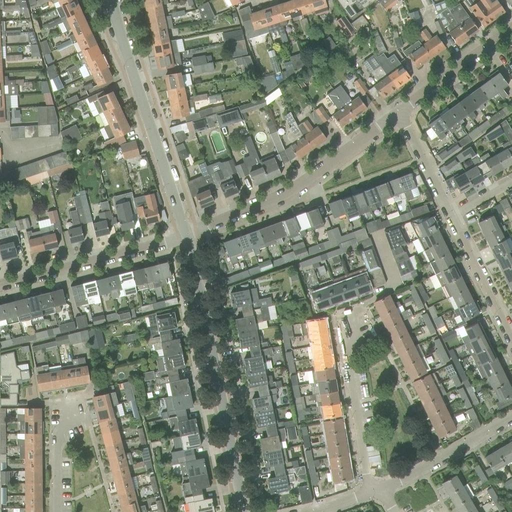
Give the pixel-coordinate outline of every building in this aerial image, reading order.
[(9,7),(2,7),(1,0),(0,0),(0,10),(2,10),(2,13),(3,13),(11,12),(11,9),(9,9),(9,7)] [(55,9),(74,0),(51,0),(51,1),(55,9)] [(61,20),(80,12),(74,0),(55,9),(60,18),(61,20)] [(143,1),(142,2),(143,7),(145,9),(146,8),(160,6),(168,4),(166,0),(144,0),(143,1)] [(289,18),(301,14),(297,0),(285,4),(289,18)] [(315,16),(309,0),(297,0),(301,14),(313,10),(315,16)] [(327,12),(324,2),(323,0),(309,0),(315,16),(327,12)] [(335,0),(350,20),(356,15),(350,6),(357,1),(363,10),(370,5),(366,0),(335,0)] [(382,0),(378,3),(385,12),(398,2),(403,0),(382,0)] [(493,19),(479,0),(472,0),(475,3),(469,7),(473,13),(483,27),(483,26),(485,27),(488,24),(489,22),(493,19)] [(495,0),(493,0),(490,3),(488,0),(479,0),(493,19),(497,17),(497,18),(500,18),(504,15),(504,13),(495,0)] [(285,19),(289,18),(285,4),(273,8),(279,28),(282,27),(287,25),(285,19)] [(27,8),(18,8),(18,6),(9,7),(9,9),(11,9),(11,12),(19,12),(19,14),(23,14),(24,19),(29,18),(27,8)] [(148,21),(162,18),(160,6),(146,8),(148,21)] [(268,6),(261,8),(262,12),(261,12),(268,33),(268,34),(277,32),(276,28),(279,28),(273,8),(269,9),(268,6)] [(454,7),(449,11),(452,17),(467,38),(478,30),(472,22),(469,18),(463,10),(458,13),(454,7)] [(467,38),(452,17),(449,11),(447,9),(440,14),(442,19),(443,18),(448,25),(446,26),(449,33),(448,33),(456,45),(467,38)] [(211,10),(199,15),(202,22),(214,17),(211,10)] [(66,31),(85,23),(80,12),(61,20),(60,18),(51,22),(52,22),(53,24),(54,23),(55,26),(62,23),(66,31)] [(247,40),(268,33),(261,12),(249,16),(251,19),(242,22),(247,40)] [(416,27),(421,25),(417,12),(408,15),(412,28),(414,33),(417,31),(416,27)] [(355,32),(350,24),(344,16),(335,22),(347,38),(355,32)] [(355,32),(367,23),(361,16),(350,24),(355,32)] [(162,18),(148,21),(151,32),(165,30),(172,28),(170,19),(169,20),(168,17),(162,18)] [(438,35),(445,32),(440,20),(433,23),(438,35)] [(88,30),(91,29),(87,21),(85,23),(66,31),(66,32),(70,30),(72,35),(68,37),(70,40),(55,47),(58,52),(73,45),(71,43),(75,41),(90,34),(88,30)] [(419,33),(415,36),(418,41),(430,58),(445,48),(436,36),(432,39),(425,29),(419,33)] [(153,45),(167,42),(165,30),(151,32),(153,45)] [(11,34),(13,34),(12,31),(4,32),(3,32),(3,35),(0,34),(0,41),(5,41),(4,37),(11,37),(11,34)] [(241,31),(222,34),(223,43),(242,39),(241,31)] [(80,52),(95,45),(90,34),(75,41),(80,52)] [(284,35),(282,36),(281,34),(278,35),(281,44),(285,43),(287,42),(284,35)] [(373,39),(371,40),(373,45),(378,55),(385,52),(378,36),(373,39)] [(398,39),(393,40),(396,49),(402,48),(399,38),(398,39)] [(167,42),(153,45),(156,57),(170,54),(176,53),(174,41),(174,40),(167,42)] [(46,41),(39,44),(43,56),(51,52),(46,41)] [(416,68),(430,58),(418,41),(402,52),(406,58),(408,57),(416,68)] [(82,65),(100,56),(95,45),(80,52),(83,59),(79,61),(80,63),(82,65)] [(158,69),(180,65),(177,53),(170,54),(156,57),(158,69)] [(379,56),(376,57),(376,60),(380,66),(396,89),(410,79),(402,66),(398,61),(390,67),(387,63),(385,60),(387,59),(382,53),(379,56)] [(375,54),(362,63),(370,73),(378,83),(373,87),(380,96),(382,99),(383,98),(385,98),(387,96),(387,95),(391,92),(392,93),(395,91),(395,90),(396,89),(380,66),(376,60),(376,57),(375,55),(375,54)] [(47,65),(52,63),(49,55),(44,57),(47,65)] [(100,56),(83,64),(89,75),(91,74),(105,68),(100,56)] [(206,64),(205,56),(190,58),(192,67),(206,64)] [(235,58),(237,65),(242,64),(244,75),(255,73),(250,56),(235,58)] [(294,72),(305,64),(303,59),(291,63),(292,65),(294,72)] [(193,75),(214,71),(212,63),(206,64),(192,67),(193,75)] [(52,65),(46,68),(49,80),(50,80),(56,77),(58,77),(52,65)] [(286,72),(281,73),(283,80),(294,72),(292,65),(284,67),(286,72)] [(75,68),(73,69),(72,67),(66,70),(68,75),(76,71),(75,68)] [(97,86),(111,79),(105,68),(91,74),(97,86)] [(508,85),(503,79),(497,71),(492,75),(491,77),(492,78),(488,81),(502,99),(506,96),(502,90),(508,85)] [(168,90),(183,87),(181,73),(165,76),(168,90)] [(275,86),(273,79),(269,76),(260,79),(265,92),(268,91),(275,86)] [(50,80),(49,80),(53,92),(63,88),(58,77),(56,77),(50,80)] [(361,96),(368,91),(359,79),(353,83),(361,96)] [(1,84),(0,84),(0,96),(9,96),(9,87),(14,86),(14,83),(15,83),(15,81),(7,82),(7,84),(1,84)] [(501,100),(502,99),(488,81),(478,88),(487,100),(497,94),(501,100)] [(49,94),(50,94),(47,82),(40,82),(43,94),(49,94)] [(85,92),(92,88),(90,84),(83,87),(85,92)] [(339,85),(333,90),(345,106),(354,118),(366,109),(365,107),(361,101),(358,98),(358,97),(358,98),(357,97),(351,102),(339,85)] [(170,104),(186,101),(183,87),(168,90),(170,104)] [(482,105),(487,100),(478,88),(468,95),(480,111),(484,108),(482,105)] [(333,90),(326,94),(338,111),(332,116),(335,119),(341,128),(354,118),(345,106),(333,90)] [(93,96),(86,99),(87,100),(88,103),(92,102),(98,115),(102,113),(117,106),(115,100),(116,100),(117,97),(115,94),(113,93),(111,93),(104,96),(102,92),(93,96)] [(480,112),(480,111),(468,95),(458,102),(457,101),(472,121),(476,118),(472,112),(477,108),(480,112)] [(9,96),(0,96),(0,109),(8,109),(10,109),(9,96)] [(264,99),(238,107),(238,108),(241,114),(243,113),(244,113),(266,106),(264,99)] [(192,103),(191,103),(191,100),(186,101),(170,104),(173,118),(188,115),(187,109),(193,108),(192,103)] [(447,107),(446,108),(457,123),(459,125),(463,122),(461,120),(467,116),(471,122),(472,121),(457,101),(451,105),(452,107),(448,110),(447,107)] [(225,111),(214,114),(216,120),(219,129),(243,121),(243,119),(246,118),(246,117),(248,117),(246,112),(245,113),(244,113),(243,113),(242,110),(246,109),(245,105),(238,108),(238,107),(225,111)] [(121,111),(120,111),(117,106),(102,113),(108,125),(123,118),(124,118),(125,115),(123,111),(121,111)] [(323,123),(329,119),(320,106),(314,111),(323,123)] [(501,119),(511,111),(507,106),(497,113),(501,119)] [(53,107),(45,107),(46,125),(50,125),(57,125),(56,123),(57,123),(53,107)] [(211,108),(198,112),(198,113),(200,119),(203,118),(213,115),(211,108)] [(438,117),(447,130),(450,134),(454,131),(454,129),(459,125),(457,123),(446,108),(441,111),(441,114),(442,115),(438,117)] [(9,111),(8,111),(8,109),(0,109),(0,121),(9,121),(9,111)] [(318,127),(323,123),(314,111),(309,115),(318,127)] [(312,149),(297,127),(292,118),(289,113),(283,117),(290,127),(287,130),(288,133),(287,134),(286,138),(291,145),(289,147),(298,159),(312,149)] [(491,126),(501,119),(497,113),(487,121),(491,126)] [(213,121),(216,120),(214,114),(213,115),(203,118),(200,119),(191,122),(194,133),(209,129),(208,128),(215,127),(213,121)] [(438,117),(437,115),(432,119),(431,121),(432,122),(428,124),(427,124),(439,140),(442,137),(448,138),(451,135),(447,130),(438,117)] [(122,135),(129,131),(123,118),(108,125),(108,126),(103,128),(108,140),(103,143),(106,151),(125,142),(122,135)] [(297,126),(292,118),(297,127),(312,149),(326,139),(320,131),(317,126),(312,130),(305,120),(297,126)] [(481,133),(491,126),(487,121),(477,128),(481,133)] [(511,134),(504,121),(498,125),(503,134),(508,142),(511,149),(511,134)] [(273,124),(267,127),(270,135),(276,132),(273,124)] [(73,141),(81,138),(75,125),(60,133),(61,137),(62,142),(70,137),(73,141)] [(488,143),(503,134),(498,125),(484,136),(488,143)] [(471,141),(481,133),(477,128),(467,136),(471,141)] [(277,153),(284,150),(276,132),(270,135),(269,135),(277,153)] [(461,148),(471,141),(467,136),(457,143),(461,148)] [(249,137),(242,140),(249,157),(243,159),(254,186),(267,181),(259,161),(249,137)] [(128,159),(139,156),(135,142),(120,146),(126,170),(130,168),(128,159)] [(511,159),(511,158),(511,149),(508,142),(501,146),(504,151),(495,156),(503,169),(511,163),(511,159)] [(450,156),(461,148),(457,143),(447,150),(450,156)] [(459,154),(454,157),(458,163),(459,164),(464,161),(463,160),(468,157),(469,157),(470,159),(473,166),(463,172),(464,174),(472,186),(483,180),(487,177),(485,174),(474,155),(469,147),(459,154)] [(184,151),(177,154),(180,161),(185,159),(186,155),(184,151)] [(64,152),(57,154),(61,166),(69,163),(65,152),(64,152)] [(57,154),(50,157),(54,168),(61,166),(57,154)] [(475,155),(474,155),(485,174),(487,177),(492,175),(503,169),(495,156),(490,159),(487,154),(477,159),(475,155)] [(278,168),(283,166),(278,155),(267,159),(267,158),(259,161),(267,181),(281,175),(278,168)] [(50,157),(43,159),(47,171),(54,168),(50,157)] [(454,157),(446,164),(450,169),(458,163),(454,157)] [(43,159),(35,162),(39,174),(46,171),(47,171),(43,159)] [(231,175),(236,173),(230,160),(223,163),(225,168),(213,173),(219,187),(220,187),(224,198),(238,192),(231,175)] [(35,162),(28,165),(32,176),(39,174),(35,162)] [(202,176),(186,182),(191,197),(195,196),(200,208),(213,203),(209,191),(214,189),(209,175),(204,162),(197,165),(202,176)] [(47,178),(73,169),(71,163),(61,166),(54,169),(47,171),(46,172),(47,178)] [(28,165),(21,167),(25,179),(32,176),(28,165)] [(21,167),(14,170),(18,181),(24,179),(25,179),(21,167)] [(14,170),(7,172),(11,184),(18,181),(14,170)] [(2,174),(1,174),(2,187),(11,184),(7,172),(2,174)] [(419,175),(411,178),(409,172),(409,173),(409,174),(398,178),(403,192),(407,201),(413,199),(409,189),(423,184),(419,175)] [(444,181),(444,182),(449,191),(456,187),(459,193),(472,186),(464,174),(459,177),(457,174),(444,181)] [(398,178),(387,182),(394,203),(400,200),(398,194),(403,192),(398,178)] [(387,182),(386,182),(386,180),(378,183),(379,185),(375,187),(382,207),(388,205),(385,199),(391,197),(394,203),(387,182)] [(382,207),(375,187),(363,191),(368,205),(371,212),(376,209),(374,203),(380,201),(382,207)] [(84,191),(78,192),(86,224),(92,222),(84,191)] [(363,191),(352,195),(359,215),(364,213),(362,207),(368,205),(363,191)] [(80,225),(86,224),(78,192),(77,192),(78,196),(72,198),(75,211),(69,212),(73,229),(67,231),(70,243),(84,240),(80,225)] [(160,221),(156,207),(153,194),(144,196),(147,209),(143,210),(142,207),(136,208),(139,218),(144,217),(146,224),(160,221)] [(127,202),(114,205),(121,231),(134,227),(131,216),(136,214),(131,195),(125,196),(127,202)] [(348,221),(360,216),(352,195),(340,200),(348,221)] [(347,221),(348,221),(340,200),(328,204),(328,203),(327,203),(333,219),(345,214),(347,221)] [(315,225),(322,223),(316,206),(308,208),(309,211),(304,213),(310,227),(311,231),(316,229),(315,225)] [(413,218),(425,214),(423,208),(411,212),(413,218)] [(508,223),(511,220),(511,212),(510,208),(502,211),(508,223)] [(56,210),(47,212),(49,219),(50,224),(52,224),(59,222),(56,210)] [(113,225),(110,215),(109,211),(97,214),(99,222),(92,224),(95,237),(109,234),(107,226),(113,225)] [(401,222),(399,216),(397,211),(395,212),(396,217),(387,220),(389,226),(401,222)] [(401,222),(413,218),(411,212),(404,214),(399,216),(401,222)] [(303,230),(310,227),(304,213),(293,217),(300,237),(305,235),(303,230)] [(484,235),(502,226),(496,214),(478,223),(484,235)] [(428,216),(415,220),(417,224),(415,225),(420,234),(416,236),(417,239),(437,229),(431,217),(430,218),(428,216)] [(300,237),(293,217),(281,221),(288,240),(300,236),(300,237)] [(17,232),(30,229),(27,218),(13,222),(12,222),(18,243),(19,243),(17,232)] [(387,220),(380,223),(379,219),(374,221),(378,230),(389,226),(387,220)] [(288,240),(281,221),(269,226),(276,244),(277,246),(283,244),(281,238),(286,236),(288,240)] [(368,234),(378,230),(374,221),(364,224),(368,234)] [(13,244),(18,243),(12,222),(8,222),(9,229),(4,229),(0,230),(0,254),(0,255),(2,261),(2,260),(16,256),(16,257),(17,257),(13,244)] [(500,233),(506,231),(503,225),(502,226),(484,235),(490,247),(503,240),(500,233)] [(48,227),(39,229),(39,231),(44,250),(58,247),(55,237),(55,236),(53,226),(48,227)] [(264,248),(276,244),(269,226),(257,230),(264,248)] [(397,227),(384,231),(391,252),(394,251),(396,249),(402,246),(406,245),(407,244),(398,226),(397,227)] [(352,232),(340,237),(337,228),(331,230),(337,246),(343,243),(344,246),(355,242),(356,241),(352,232)] [(356,241),(367,237),(364,228),(352,232),(356,241)] [(423,251),(442,241),(437,229),(417,239),(423,251)] [(258,250),(264,248),(257,230),(246,234),(252,252),(254,256),(260,254),(258,250)] [(319,252),(337,246),(331,230),(325,232),(328,241),(317,245),(319,252)] [(39,231),(31,233),(31,231),(26,232),(31,253),(44,250),(39,231)] [(246,234),(234,239),(241,256),(242,261),(248,258),(246,254),(252,252),(246,234)] [(369,238),(368,239),(367,237),(356,241),(355,242),(358,248),(358,251),(372,246),(369,238)] [(236,258),(241,256),(234,239),(223,243),(223,242),(231,265),(237,262),(236,258)] [(495,259),(509,252),(503,240),(490,247),(495,259)] [(429,263),(448,253),(442,241),(423,251),(429,263)] [(337,256),(358,248),(355,242),(344,246),(345,247),(335,250),(337,256)] [(308,257),(305,250),(303,244),(292,248),(293,251),(292,252),(296,261),(308,257)] [(308,257),(319,252),(317,245),(305,250),(308,257)] [(361,259),(375,254),(372,246),(358,251),(361,259)] [(393,259),(405,252),(402,246),(396,249),(394,251),(391,252),(393,259)] [(331,258),(337,256),(335,250),(325,254),(327,259),(331,258)] [(511,257),(511,250),(509,252),(495,259),(501,271),(511,265),(511,257)] [(286,265),(296,261),(292,252),(282,255),(286,265)] [(435,275),(454,265),(448,253),(429,263),(435,275)] [(364,266),(377,261),(375,254),(361,259),(364,266)] [(318,263),(321,262),(319,256),(310,259),(312,265),(318,263)] [(337,256),(331,258),(333,264),(340,262),(337,256)] [(272,268),(284,264),(282,258),(270,262),(272,268)] [(414,270),(411,265),(408,258),(395,265),(400,277),(408,273),(407,273),(414,270)] [(301,269),(312,265),(310,259),(299,263),(301,269)] [(165,279),(171,277),(167,261),(166,261),(167,263),(154,266),(158,281),(159,281),(160,288),(166,286),(165,279)] [(272,268),(270,262),(269,261),(257,265),(258,267),(260,273),(272,268)] [(367,273),(380,268),(377,261),(364,266),(367,273)] [(440,286),(460,277),(454,265),(435,275),(440,286)] [(511,265),(501,271),(507,283),(511,280),(511,265)] [(152,282),(158,281),(154,266),(142,269),(148,291),(154,289),(152,282)] [(248,277),(260,273),(258,267),(246,271),(248,277)] [(369,281),(383,276),(380,268),(367,273),(369,281)] [(148,291),(142,269),(130,272),(136,293),(135,292),(147,289),(148,291)] [(410,273),(414,271),(414,270),(407,273),(408,273),(400,277),(402,283),(412,279),(410,273)] [(233,283),(248,277),(246,271),(231,277),(233,283)] [(130,272),(119,275),(119,272),(117,273),(123,296),(136,293),(130,272)] [(123,296),(117,273),(111,274),(112,277),(106,279),(110,293),(112,299),(118,298),(116,292),(122,290),(123,296)] [(370,290),(365,276),(364,274),(347,280),(349,286),(353,285),(356,295),(370,290)] [(372,289),(386,284),(383,276),(369,281),(372,289)] [(448,298),(466,289),(460,277),(440,286),(441,287),(442,286),(448,298)] [(424,288),(432,284),(429,278),(421,281),(424,288)] [(98,296),(110,293),(106,279),(94,282),(98,296)] [(353,285),(349,286),(347,280),(333,285),(335,291),(339,289),(343,300),(356,295),(353,285)] [(92,298),(98,296),(94,282),(82,285),(87,305),(93,303),(92,298)] [(76,308),(87,305),(82,285),(71,287),(71,286),(70,286),(76,308)] [(339,289),(335,291),(333,285),(320,290),(322,296),(326,294),(330,304),(343,300),(339,289)] [(413,300),(418,298),(412,285),(407,287),(413,300)] [(66,304),(64,298),(62,288),(61,288),(61,290),(49,293),(54,314),(61,312),(59,306),(66,304)] [(240,292),(230,294),(231,301),(232,304),(233,308),(240,306),(242,313),(246,312),(267,307),(271,307),(270,298),(257,300),(255,289),(247,290),(240,292)] [(453,310),(471,301),(466,289),(448,298),(449,298),(448,299),(453,310)] [(326,294),(322,296),(320,290),(311,294),(316,309),(330,304),(326,294)] [(42,317),(54,314),(49,293),(37,296),(42,317)] [(423,302),(429,300),(426,294),(420,296),(423,302)] [(42,317),(37,296),(25,299),(30,320),(31,319),(30,314),(41,311),(42,317)] [(398,302),(393,304),(389,296),(374,303),(380,316),(395,309),(400,306),(398,302)] [(165,307),(178,304),(176,298),(163,301),(165,307)] [(418,310),(423,308),(418,298),(413,300),(418,310)] [(18,323),(30,320),(25,299),(13,302),(18,323)] [(459,323),(481,312),(475,300),(472,301),(471,301),(453,310),(459,323)] [(153,310),(165,307),(163,301),(151,304),(153,310)] [(6,326),(18,323),(13,302),(1,305),(5,320),(6,326)] [(141,313),(153,310),(151,304),(140,307),(141,313)] [(436,315),(437,314),(433,306),(426,309),(432,320),(437,318),(436,315)] [(243,318),(235,320),(238,334),(267,328),(266,321),(269,320),(267,307),(246,312),(242,313),(243,318)] [(136,319),(135,315),(133,309),(128,311),(128,310),(127,310),(129,320),(136,319)] [(409,311),(399,316),(395,309),(380,316),(387,329),(401,322),(412,317),(409,311)] [(118,323),(129,320),(127,310),(115,313),(117,320),(118,323)] [(105,323),(117,320),(115,313),(103,316),(105,323)] [(165,330),(176,327),(173,313),(156,317),(155,313),(146,315),(149,328),(143,329),(146,340),(167,336),(165,330)] [(425,326),(431,323),(426,313),(420,316),(425,326)] [(103,316),(103,315),(91,318),(93,326),(105,323),(103,316)] [(77,330),(87,327),(84,316),(75,318),(77,330)] [(309,335),(326,332),(324,320),(300,324),(302,337),(309,336),(309,335)] [(59,334),(75,331),(73,322),(57,326),(58,328),(59,334)] [(393,341),(407,334),(401,322),(387,329),(393,341)] [(464,344),(484,334),(478,322),(464,329),(470,341),(464,344)] [(430,335),(435,333),(431,323),(425,326),(430,335)] [(290,326),(280,328),(282,340),(288,339),(287,333),(291,332),(290,326)] [(437,330),(440,336),(446,333),(443,327),(437,330)] [(48,337),(59,334),(58,328),(46,331),(48,337)] [(267,328),(238,334),(239,340),(239,341),(240,344),(241,348),(248,346),(250,352),(254,352),(267,349),(266,343),(261,344),(260,337),(257,338),(255,331),(267,329),(267,328)] [(443,343),(456,337),(453,330),(440,336),(443,343)] [(35,340),(48,337),(46,331),(33,334),(34,335),(35,340)] [(311,347),(328,344),(326,332),(309,335),(309,336),(311,347)] [(69,346),(81,343),(78,333),(66,335),(67,339),(68,338),(69,341),(67,341),(68,344),(69,346)] [(399,354),(413,347),(407,334),(393,341),(399,354)] [(471,355),(489,346),(484,334),(464,344),(467,349),(472,346),(475,353),(471,355)] [(23,343),(35,340),(34,335),(28,336),(27,335),(22,337),(23,343)] [(68,338),(67,339),(66,335),(55,338),(57,347),(68,344),(67,341),(69,341),(68,338)] [(178,339),(168,341),(167,336),(146,340),(147,346),(153,345),(154,351),(161,349),(163,357),(181,354),(180,346),(179,343),(178,339)] [(0,349),(11,346),(9,337),(6,338),(7,340),(0,342),(0,349)] [(22,337),(11,340),(10,337),(9,337),(11,346),(23,343),(22,337)] [(57,347),(55,338),(54,338),(55,342),(44,344),(44,347),(43,347),(44,350),(45,353),(58,350),(57,347)] [(437,351),(443,348),(438,339),(432,341),(437,351)] [(313,359),(330,356),(328,344),(311,347),(313,359)] [(476,367),(495,358),(489,346),(471,355),(476,367)] [(405,366),(420,359),(413,347),(399,354),(405,366)] [(251,358),(243,360),(246,374),(263,370),(262,363),(265,362),(264,356),(273,354),(272,348),(267,349),(254,352),(250,352),(251,358)] [(437,351),(434,352),(441,365),(449,361),(443,348),(437,351)] [(453,364),(458,362),(452,350),(447,352),(453,364)] [(13,352),(0,355),(0,366),(17,381),(20,380),(21,381),(30,379),(28,370),(17,372),(13,352)] [(158,372),(152,373),(153,379),(175,375),(173,369),(176,369),(184,367),(181,354),(163,357),(155,359),(158,372)] [(311,372),(332,368),(330,356),(313,359),(315,371),(311,371),(311,372)] [(420,359),(405,366),(411,379),(420,375),(426,372),(429,370),(423,357),(420,359)] [(79,367),(73,368),(76,387),(84,385),(84,382),(88,382),(87,372),(84,358),(77,359),(79,367)] [(482,379),(501,370),(495,358),(476,367),(482,379)] [(459,376),(464,374),(458,362),(453,364),(459,376)] [(72,365),(60,367),(61,370),(64,386),(68,385),(69,388),(76,387),(73,368),(72,365)] [(456,377),(456,376),(450,365),(443,368),(449,380),(450,379),(456,377)] [(17,381),(0,366),(0,382),(8,382),(8,385),(8,394),(8,399),(0,398),(0,406),(17,406),(17,394),(18,394),(18,385),(17,385),(17,381)] [(42,367),(35,368),(37,380),(39,390),(44,389),(44,392),(52,391),(49,373),(43,374),(42,367)] [(313,384),(334,380),(332,368),(311,372),(313,384)] [(61,370),(49,373),(52,391),(60,390),(59,387),(63,386),(64,386),(61,370)] [(263,370),(246,374),(248,380),(247,380),(248,384),(249,388),(257,386),(258,392),(276,389),(281,388),(280,381),(274,382),(272,383),(271,376),(264,377),(263,370)] [(493,388),(507,382),(501,370),(482,379),(487,377),(493,388)] [(418,394),(438,384),(433,373),(413,383),(418,394)] [(186,379),(176,381),(175,375),(153,379),(155,386),(168,383),(171,397),(189,393),(188,386),(188,383),(187,383),(186,379)] [(455,388),(460,385),(456,377),(450,379),(455,388)] [(312,396),(336,392),(334,380),(313,384),(310,384),(312,396)] [(499,401),(511,395),(511,392),(507,382),(493,388),(499,401)] [(446,394),(445,394),(440,383),(439,384),(438,384),(418,394),(423,405),(438,397),(439,398),(446,394)] [(297,386),(297,385),(294,386),(294,388),(292,388),(294,399),(300,398),(297,386)] [(96,411),(111,406),(117,405),(114,393),(112,386),(101,389),(103,395),(93,398),(94,403),(93,404),(94,410),(96,410),(96,411)] [(470,400),(475,397),(470,386),(465,388),(470,400)] [(127,402),(129,401),(135,400),(132,388),(124,390),(127,402)] [(461,400),(466,397),(462,388),(456,391),(461,400)] [(259,398),(251,399),(254,414),(272,411),(270,402),(276,401),(275,396),(277,395),(276,389),(258,392),(259,398)] [(317,407),(338,404),(336,392),(312,396),(307,397),(308,402),(314,401),(314,403),(316,403),(317,407)] [(182,410),(192,408),(189,393),(171,397),(174,411),(161,413),(162,419),(183,415),(182,410)] [(444,408),(439,398),(438,397),(423,405),(429,416),(444,408)] [(466,410),(471,407),(466,397),(461,400),(466,410)] [(473,407),(478,404),(475,397),(470,400),(473,407)] [(300,398),(294,399),(296,412),(298,411),(298,409),(301,409),(301,410),(302,410),(300,398)] [(135,400),(129,401),(132,413),(134,412),(135,414),(137,413),(137,412),(138,412),(135,400)] [(323,418),(340,415),(338,404),(317,407),(317,408),(321,407),(323,418)] [(111,406),(96,411),(99,423),(115,419),(119,417),(117,410),(116,405),(111,406)] [(434,426),(449,419),(444,408),(429,416),(434,426)] [(25,415),(16,415),(16,422),(19,422),(25,422),(40,422),(39,409),(25,409),(25,415)] [(471,421),(476,418),(472,409),(467,411),(471,420),(471,421)] [(272,411),(254,414),(256,420),(255,420),(256,424),(256,423),(257,427),(265,426),(266,432),(270,431),(283,429),(286,428),(294,427),(296,426),(295,421),(282,423),(277,424),(274,410),(272,411)] [(465,413),(453,416),(455,422),(467,418),(465,413)] [(194,419),(184,421),(183,415),(162,419),(162,420),(167,419),(170,432),(177,430),(179,437),(197,433),(196,426),(196,423),(195,423),(194,419)] [(471,420),(469,421),(474,430),(474,431),(480,427),(476,418),(471,421),(471,420)] [(103,434),(118,430),(115,419),(99,423),(103,434)] [(324,435),(342,431),(340,419),(322,422),(324,435)] [(454,430),(450,421),(449,419),(434,426),(439,437),(454,430)] [(25,422),(19,422),(19,434),(25,434),(40,434),(43,434),(43,426),(40,426),(40,422),(25,422)] [(143,436),(144,436),(142,428),(136,430),(138,437),(140,436),(141,438),(143,437),(143,436)] [(267,438),(260,439),(262,454),(280,450),(278,443),(284,441),(285,435),(283,429),(270,431),(266,432),(267,438)] [(106,447),(121,443),(118,430),(103,434),(106,447)] [(326,447),(344,444),(342,431),(324,435),(326,447)] [(190,449),(200,447),(197,433),(179,437),(182,450),(170,453),(171,459),(176,458),(191,455),(190,449)] [(16,447),(40,446),(40,434),(25,434),(25,439),(16,439),(16,447)] [(141,446),(147,444),(144,436),(143,436),(143,437),(141,438),(140,436),(138,437),(141,446)] [(109,459),(124,455),(121,443),(106,447),(109,459)] [(323,460),(346,456),(344,444),(326,447),(328,459),(323,459),(323,460)] [(504,466),(511,461),(511,452),(507,445),(496,451),(504,466)] [(19,459),(40,459),(40,446),(16,447),(19,447),(19,459)] [(146,449),(141,450),(144,461),(147,461),(147,462),(150,461),(149,461),(146,449)] [(280,450),(262,454),(264,460),(263,460),(264,464),(264,463),(265,467),(273,466),(274,472),(278,471),(292,469),(290,463),(290,462),(282,464),(280,450)] [(493,473),(504,466),(496,451),(484,458),(490,468),(493,473)] [(112,470),(127,466),(124,455),(109,459),(112,470)] [(202,459),(192,461),(191,455),(176,458),(177,465),(179,464),(182,478),(205,473),(204,466),(204,463),(203,463),(202,459)] [(332,470),(348,467),(346,456),(323,460),(324,464),(330,463),(332,470)] [(26,471),(40,471),(40,459),(19,459),(26,459),(26,471)] [(312,461),(311,462),(311,460),(309,461),(309,462),(307,463),(307,462),(306,462),(309,474),(315,473),(312,461)] [(478,478),(483,474),(478,465),(472,468),(478,478)] [(115,482),(130,478),(127,466),(112,470),(115,482)] [(275,478),(268,479),(270,493),(288,490),(286,483),(294,481),(293,476),(293,473),(294,473),(295,477),(305,475),(304,467),(293,469),(292,470),(292,469),(278,471),(274,472),(275,478)] [(334,482),(350,479),(348,467),(332,470),(334,482)] [(490,468),(484,471),(488,478),(494,474),(493,473),(490,468)] [(9,472),(5,472),(5,471),(3,471),(3,472),(0,472),(0,471),(0,483),(9,484),(9,472)] [(26,484),(40,484),(40,471),(26,471),(26,484)] [(198,489),(208,487),(205,473),(182,478),(187,477),(188,483),(181,484),(184,498),(199,495),(198,489)] [(319,482),(318,478),(317,473),(315,473),(309,474),(311,486),(317,485),(316,482),(319,482)] [(483,487),(488,484),(483,474),(478,478),(483,487)] [(461,487),(460,484),(455,476),(441,484),(448,495),(467,484),(461,487)] [(136,489),(133,490),(130,478),(115,482),(118,495),(136,490),(136,489)] [(511,489),(511,479),(511,478),(501,484),(506,493),(511,489)] [(26,496),(40,496),(40,484),(26,484),(26,496)] [(455,507),(474,496),(467,484),(448,495),(455,507)] [(308,485),(298,488),(301,505),(311,502),(308,485)] [(492,501),(497,498),(491,488),(486,491),(492,501)] [(135,497),(138,496),(136,490),(118,495),(121,507),(137,502),(135,497)] [(210,499),(200,501),(199,495),(184,498),(185,504),(188,503),(189,511),(213,511),(212,506),(212,503),(211,503),(210,499)] [(26,509),(40,508),(40,496),(26,496),(26,509)] [(469,499),(474,496),(455,507),(458,511),(472,511),(476,510),(469,499)] [(498,511),(499,511),(504,509),(497,498),(492,501),(498,511)] [(145,511),(144,506),(138,507),(137,502),(121,507),(122,511),(145,511)]
